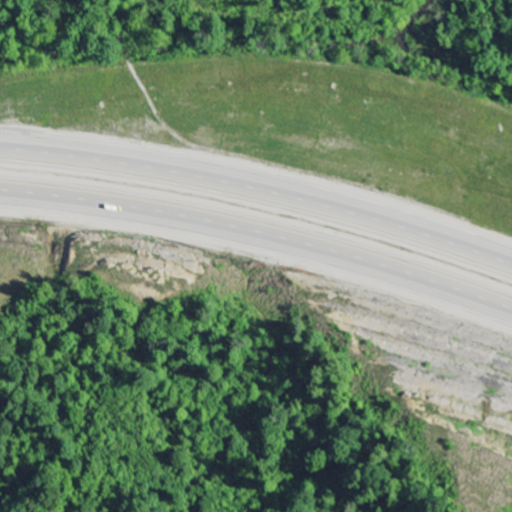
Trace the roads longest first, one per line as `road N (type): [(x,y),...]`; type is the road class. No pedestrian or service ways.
road 1 (motorway): [(511,265),(205,177),(0,150)]
road 2 (motorway): [(0,194),(210,221),(511,307)]
